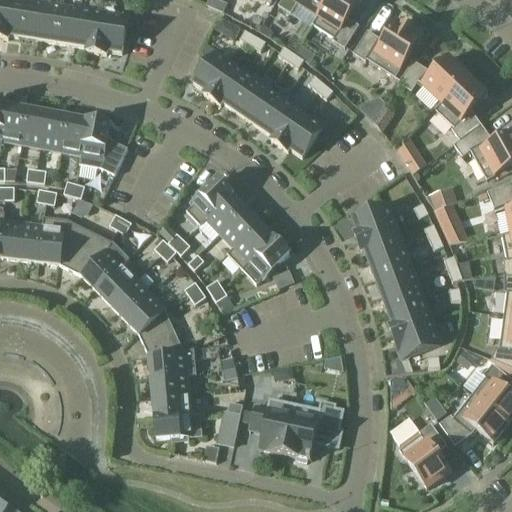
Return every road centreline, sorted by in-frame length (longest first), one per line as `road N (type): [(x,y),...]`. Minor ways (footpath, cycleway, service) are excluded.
road 1 (residential): [(0,74),(149,107),(282,196),(329,264),(356,326),(367,430),(356,506)]
road 2 (residential): [(356,506),(126,456),(128,380),(104,335),(40,289),(0,285)]
